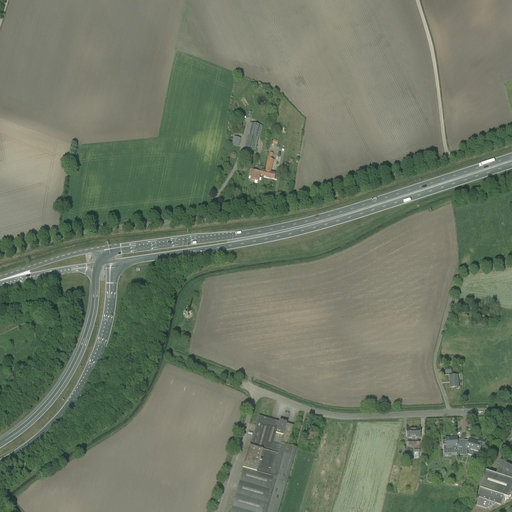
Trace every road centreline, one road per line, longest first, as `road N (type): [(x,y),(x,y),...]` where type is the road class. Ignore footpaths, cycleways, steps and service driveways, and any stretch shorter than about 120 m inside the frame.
road 1 (unclassified): [(446,161),(298,207),(95,228),(0,253)]
road 2 (primary): [(511,156),(295,224),(103,249)]
road 3 (primary): [(110,263),(301,231),(511,164)]
road 4 (residential): [(449,413),(435,353),(455,279),(465,268),(511,261)]
road 5 (unclassified): [(257,391),(354,418),(449,413)]
road 6 (motorway): [(0,461),(67,405),(105,327)]
road 7 (unclassified): [(446,161),(417,0)]
road 8 (motorway): [(89,329),(50,401),(0,443)]
road 9 (unclassified): [(215,511),(257,391)]
